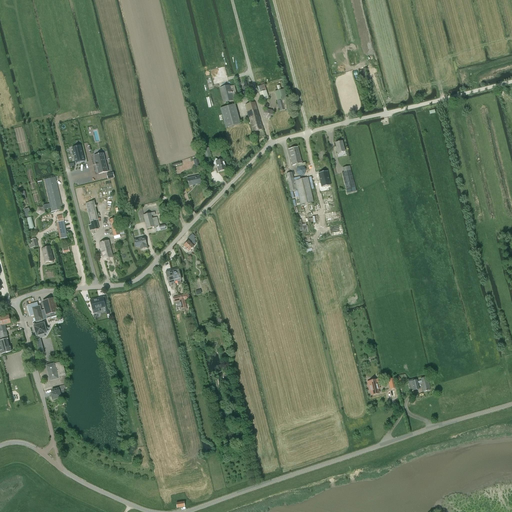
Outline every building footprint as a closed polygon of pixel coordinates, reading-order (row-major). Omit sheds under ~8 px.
[(234,100),(238,99),(234,86),(230,87),(230,86),(220,89),(224,104),(234,101),(234,100)] [(278,91),(275,92),(277,101),(277,102),(279,112),(285,110),(289,109),(284,89),(281,90),(278,91)] [(269,99),(266,91),(259,93),(261,101),(269,99)] [(253,132),(263,129),(255,103),(245,105),(253,132)] [(235,105),(220,109),(226,128),(240,124),(235,105)] [(270,119),(273,115),(271,111),(267,110),(264,113),(265,117),(270,119)] [(337,153),(345,151),(342,141),(335,143),(337,149),(336,149),(337,153)] [(72,148),(76,164),(76,163),(84,161),(85,161),(81,146),(80,146),(81,146),(72,148)] [(292,166),(301,164),(298,147),(288,150),(292,166)] [(209,151),(209,148),(202,149),(203,153),(204,158),(211,156),(209,151)] [(103,154),(94,156),(96,163),(95,163),(96,167),(97,167),(99,174),(108,172),(103,154)] [(218,172),(226,170),(223,160),(219,161),(218,160),(216,159),(213,164),(217,166),(218,172)] [(300,176),(305,175),(306,170),(303,166),(297,168),(296,173),(300,176)] [(327,171),(318,173),(321,188),(330,186),(327,171)] [(347,194),(355,192),(350,171),(342,173),(347,194)] [(189,186),(201,183),(199,176),(187,179),(189,186)] [(53,212),(63,210),(55,178),(44,180),(52,212),(53,212)] [(50,209),(49,204),(43,205),(43,207),(38,207),(36,213),(41,216),(45,213),(45,212),(44,210),(49,209),(50,209)] [(99,229),(97,220),(98,220),(95,211),(88,213),(91,227),(89,227),(90,231),(99,229)] [(151,213),(143,215),(147,229),(157,226),(159,226),(157,219),(153,220),(152,216),(155,215),(155,212),(151,213)] [(119,235),(124,234),(123,231),(119,232),(118,230),(121,229),(118,218),(109,220),(114,236),(119,235)] [(61,239),(67,238),(64,221),(58,222),(61,239)] [(144,237),(134,240),(136,248),(142,246),(143,249),(147,248),(144,237)] [(30,240),(31,244),(30,244),(29,244),(30,248),(31,248),(38,247),(36,239),(30,240)] [(103,260),(113,258),(108,240),(99,243),(103,260)] [(189,251),(193,247),(188,242),(184,246),(189,251)] [(46,263),(53,261),(50,247),(42,249),(46,263)] [(172,269),(173,272),(172,272),(173,276),(174,282),(178,281),(178,284),(181,283),(180,280),(181,280),(178,270),(177,268),(172,269)] [(173,276),(172,272),(166,273),(169,283),(170,286),(172,286),(172,283),(174,282),(173,276)] [(183,295),(178,296),(180,301),(180,304),(181,309),(182,312),(187,310),(186,307),(183,295)] [(103,297),(90,300),(93,313),(100,312),(99,309),(107,307),(106,301),(107,301),(105,296),(103,297)] [(54,299),(43,302),(45,310),(47,318),(56,315),(57,316),(56,312),(57,312),(54,299)] [(37,303),(28,306),(31,316),(35,315),(36,321),(37,321),(38,325),(34,326),(36,331),(35,331),(36,335),(37,334),(37,336),(40,335),(40,338),(45,337),(44,334),(47,328),(45,326),(44,324),(43,324),(42,320),(47,319),(47,318),(45,310),(41,311),(40,306),(38,307),(37,303)] [(0,332),(6,331),(5,325),(11,323),(9,316),(1,318),(0,315),(0,314),(0,332)] [(0,351),(1,354),(11,351),(8,339),(0,341),(0,351)] [(64,384),(66,376),(62,362),(54,364),(46,366),(50,381),(59,378),(61,385),(64,384)] [(421,381),(417,382),(418,383),(418,384),(421,383),(423,392),(430,390),(428,381),(427,381),(427,377),(421,379),(421,381)] [(377,381),(367,383),(369,392),(371,391),(372,395),(379,393),(377,387),(379,387),(377,381)] [(62,386),(58,387),(59,389),(52,390),(53,395),(51,395),(53,400),(61,398),(59,390),(63,389),(62,386)]
